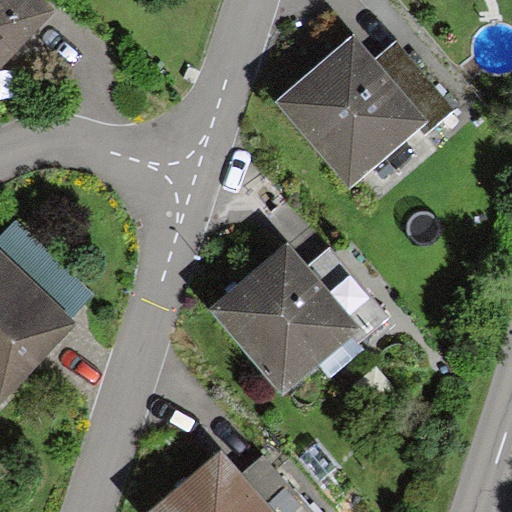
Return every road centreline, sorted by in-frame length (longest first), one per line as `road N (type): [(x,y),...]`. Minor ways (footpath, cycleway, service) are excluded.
road 1 (residential): [(199,161),(85,511)]
road 2 (residential): [(0,165),(109,136),(199,161)]
road 3 (residential): [(248,0),(199,161)]
